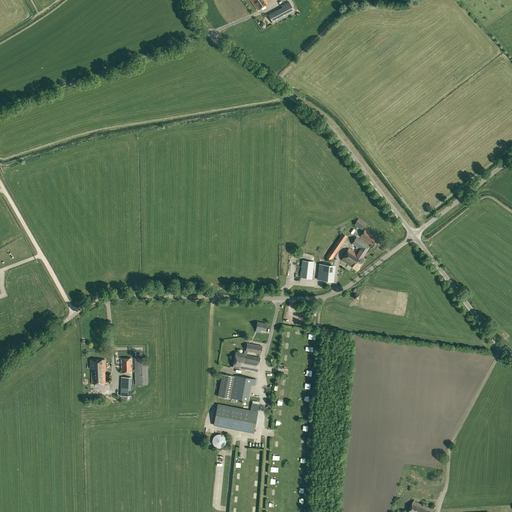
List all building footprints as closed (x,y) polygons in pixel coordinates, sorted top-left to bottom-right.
[(250,0),(257,10),(268,3),(265,0),(250,0)] [(269,15),(274,24),(295,12),(289,1),(281,5),(282,7),(269,15)] [(354,224),(363,230),(365,227),(365,226),(367,224),(359,218),(354,224)] [(360,236),(373,245),(378,238),(365,229),(360,236)] [(326,258),(331,261),(347,236),(342,233),(326,258)] [(357,254),(349,249),(341,260),(357,270),(364,259),(363,258),(370,246),(356,237),(352,243),(360,249),(357,254)] [(301,277),(312,279),(314,262),(303,260),(301,277)] [(318,279),(331,281),(333,266),(319,264),(318,279)] [(256,329),(265,331),(266,323),(257,322),(256,329)] [(240,368),(257,371),(260,358),(247,355),(247,351),(261,354),(262,346),(247,343),(246,350),(245,350),(244,353),(236,352),(233,368),(239,369),(240,368)] [(121,359),(121,373),(132,372),(131,358),(121,359)] [(135,358),(135,385),(147,384),(147,358),(135,358)] [(91,369),(91,384),(105,384),(105,371),(106,371),(105,360),(90,360),(90,369),(91,369)] [(218,396),(230,399),(234,376),(222,374),(218,396)] [(231,398),(247,401),(250,384),(255,385),(256,379),(235,375),(231,398)] [(120,396),(130,396),(131,377),(121,377),(120,396)] [(213,425),(254,433),(258,412),(257,412),(259,404),(252,403),(250,411),(217,405),(213,425)] [(212,442),(212,443),(213,443),(213,444),(213,445),(214,445),(214,446),(215,446),(216,447),(217,447),(217,448),(218,448),(219,448),(220,448),(221,448),(221,447),(222,447),(223,447),(223,446),(224,446),(224,445),(225,445),(225,444),(226,443),(226,442),(226,441),(226,440),(226,439),(225,438),(225,437),(224,437),(224,436),(223,435),(222,435),(222,434),(221,434),(220,434),(219,434),(218,434),(217,434),(216,435),(215,435),(215,436),(214,436),(214,437),(213,437),(213,438),(212,439),(212,440),(212,441),(212,442)] [(435,511),(436,511),(413,501),(408,511),(435,511)]
